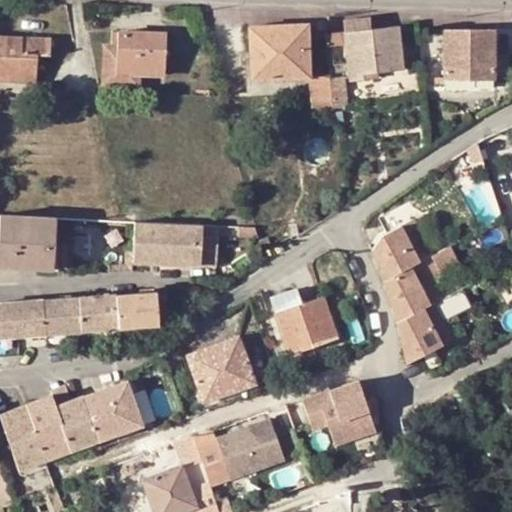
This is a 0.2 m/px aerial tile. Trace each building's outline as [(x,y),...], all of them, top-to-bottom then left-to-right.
[(344,31),(345,33),(370,30),(369,17),(343,20),(344,31)] [(252,79),(282,78),(311,77),(309,23),(249,25),(252,79)] [(345,33),(346,43),(351,81),(368,78),(367,72),(375,71),(404,68),(399,27),(370,30),(345,33)] [(475,74),(475,79),(495,79),(495,30),(445,30),(445,73),(475,74)] [(165,75),(167,33),(118,31),(118,44),(117,73),(140,74),(165,75)] [(345,33),(344,31),(325,33),(327,46),(346,43),(345,33)] [(32,61),(32,54),(38,54),(51,55),(52,38),(0,35),(0,81),(37,83),(38,62),(32,61)] [(140,74),(117,73),(118,44),(105,44),(103,84),(140,85),(140,74)] [(345,74),(331,76),(335,111),(349,109),(345,74)] [(331,75),(311,77),(316,116),(335,114),(335,111),(331,76),(331,75)] [(282,78),(252,79),(247,80),(247,93),(283,92),(282,78)] [(57,217),(0,215),(0,265),(39,268),(40,267),(59,268),(61,245),(56,244),(57,217)] [(384,278),(431,254),(413,219),(383,234),(373,249),(384,278)] [(136,221),(134,248),(134,262),(201,265),(203,225),(136,221)] [(258,238),(256,228),(240,227),(239,237),(258,238)] [(396,309),(398,320),(433,302),(441,298),(430,277),(457,263),(447,245),(431,254),(384,278),(396,309)] [(133,272),(134,262),(134,248),(127,248),(126,264),(109,265),(110,273),(133,272)] [(270,298),(275,314),(303,305),(298,289),(270,298)] [(169,310),(167,291),(116,294),(119,328),(143,326),(160,325),(159,311),(169,310)] [(116,294),(82,297),(85,331),(119,328),(116,294)] [(82,297),(44,300),(47,333),(85,331),(82,297)] [(303,305),(275,314),(289,353),(338,337),(324,297),(303,305)] [(0,337),(47,333),(44,300),(0,302),(0,337)] [(452,340),(433,302),(398,320),(408,363),(452,340)] [(132,338),(143,326),(119,328),(120,339),(132,338)] [(239,336),(188,354),(204,402),(256,383),(239,336)] [(83,395),(99,440),(99,441),(143,424),(125,379),(83,395)] [(359,380),(303,399),(314,428),(328,423),(336,444),(376,429),(359,380)] [(50,390),(52,394),(56,406),(72,399),(65,385),(50,390)] [(52,394),(26,404),(31,416),(56,406),(52,394)] [(72,399),(56,406),(72,450),(99,440),(83,395),(72,399)] [(31,416),(26,404),(12,410),(17,421),(31,416)] [(56,406),(31,416),(47,460),(72,450),(56,406)] [(12,410),(0,414),(0,420),(20,471),(47,460),(31,416),(17,421),(12,410)] [(215,430),(195,437),(211,485),(286,459),(272,418),(245,428),(217,437),(215,430)] [(217,437),(245,428),(242,421),(215,430),(217,437)] [(143,479),(155,511),(181,511),(197,506),(183,465),(143,479)] [(217,501),(221,511),(234,511),(229,497),(217,501)]
